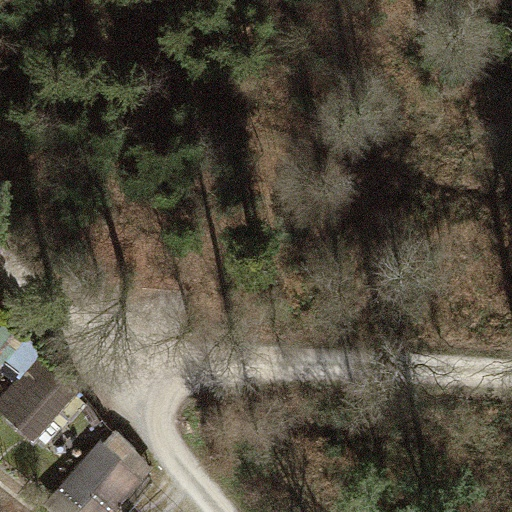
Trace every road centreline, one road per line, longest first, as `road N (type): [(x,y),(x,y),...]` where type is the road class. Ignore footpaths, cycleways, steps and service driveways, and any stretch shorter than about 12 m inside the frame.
road 1 (track): [(72,326),(511,375)]
road 2 (track): [(229,511),(72,326)]
